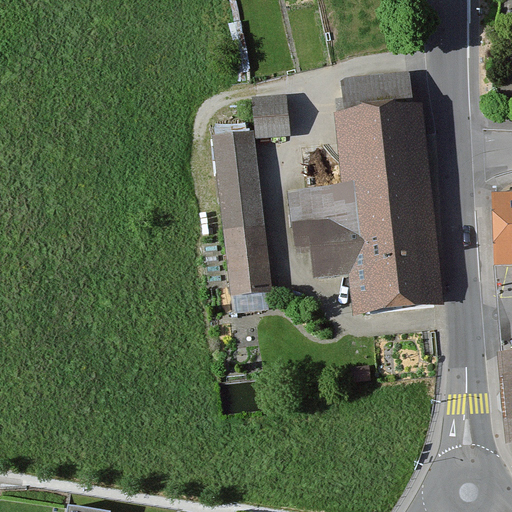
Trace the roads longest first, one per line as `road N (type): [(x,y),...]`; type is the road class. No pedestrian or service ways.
road 1 (tertiary): [(462,317),(452,154)]
road 2 (tertiary): [(452,154),(450,0)]
road 3 (tertiary): [(468,462),(462,317)]
